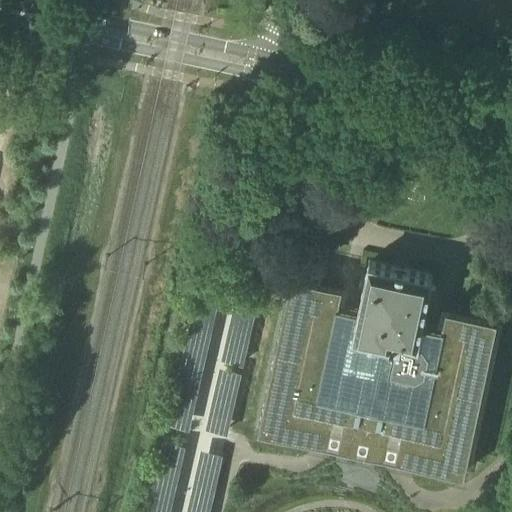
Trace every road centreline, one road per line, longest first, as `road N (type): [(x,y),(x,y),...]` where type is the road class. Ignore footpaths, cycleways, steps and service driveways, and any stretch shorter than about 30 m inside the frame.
road 1 (secondary): [(280,60),(0,4)]
road 2 (secondary): [(0,19),(277,78)]
road 3 (secondary): [(277,78),(511,127)]
road 4 (secondary): [(511,113),(280,60)]
